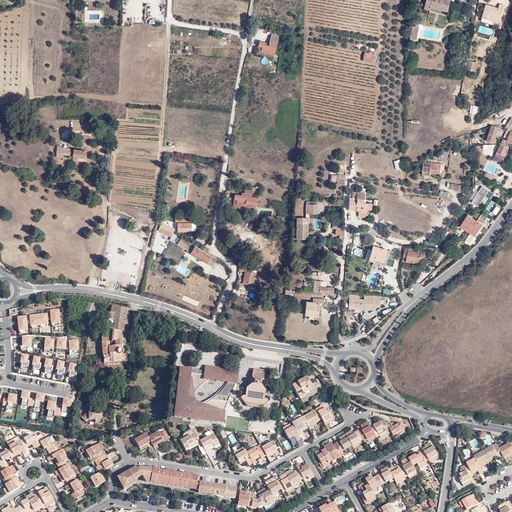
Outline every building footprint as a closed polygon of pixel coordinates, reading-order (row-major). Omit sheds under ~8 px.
[(299,6),(270,0),(257,0),(256,8),(297,16),(299,6)] [(428,0),(428,1),(425,0),(424,0),(422,8),(432,11),(449,15),(452,3),(443,1),(443,0),(428,0)] [(487,26),(488,23),(500,26),(506,9),(500,7),(499,10),(498,13),(491,11),(492,8),(487,7),(481,24),(487,26)] [(258,23),(286,29),(294,31),(297,16),(256,8),(254,19),(258,20),(258,23)] [(275,56),(279,37),(270,35),(268,45),(264,44),(264,43),(259,42),(256,56),(261,56),(261,53),(275,56)] [(477,50),(470,49),(468,59),(475,60),(477,50)] [(467,73),(475,75),(477,66),(469,64),(467,73)] [(470,114),(478,114),(478,106),(470,105),(470,114)] [(500,128),(492,125),(489,135),(487,141),(495,143),(500,128)] [(504,139),(501,143),(509,147),(511,142),(504,139)] [(509,147),(501,143),(499,148),(498,151),(506,155),(510,147),(509,147)] [(85,156),(86,150),(57,146),(56,152),(73,155),(85,156)] [(432,170),(432,163),(430,162),(430,164),(425,163),(424,175),(431,175),(431,173),(441,174),(441,170),(442,164),(436,164),(436,170),(432,170)] [(451,183),(450,190),(462,192),(463,185),(451,183)] [(366,197),(366,191),(362,191),(362,188),(351,187),(351,190),(353,190),(358,191),(357,196),(359,197),(366,197)] [(480,187),(478,191),(485,196),(488,191),(480,187)] [(237,205),(242,206),(257,208),(258,198),(253,197),(254,191),(254,190),(251,190),(246,190),(245,193),(243,193),(242,195),(236,194),(235,200),(238,200),(237,205)] [(451,194),(441,191),(439,198),(449,201),(451,194)] [(472,202),(479,206),(485,196),(478,191),(472,202)] [(357,196),(353,195),(353,197),(349,197),(349,209),(353,209),(353,203),(359,204),(359,197),(357,196)] [(359,197),(359,204),(358,210),(360,210),(367,210),(367,207),(368,207),(372,208),(372,201),(366,200),(366,197),(359,197)] [(490,200),(486,210),(492,212),(496,202),(490,200)] [(318,205),(306,205),(306,214),(318,214),(318,205)] [(461,224),(468,228),(469,226),(477,232),(483,222),(468,212),(461,224)] [(309,219),(296,218),(296,223),(296,239),(307,239),(308,223),(309,223),(309,219)] [(177,230),(191,230),(191,222),(191,219),(179,219),(179,222),(177,222),(177,230)] [(161,222),(159,226),(173,232),(174,229),(161,222)] [(170,237),(173,232),(159,226),(157,225),(155,230),(170,237)] [(342,239),(343,239),(344,229),(343,229),(335,229),(335,235),(338,235),(337,237),(339,237),(339,239),(342,239)] [(152,241),(161,245),(163,238),(157,236),(155,239),(153,239),(152,241)] [(206,253),(194,245),(182,237),(177,244),(190,253),(191,251),(202,257),(200,260),(211,266),(215,259),(206,253)] [(197,242),(194,245),(206,253),(207,250),(207,248),(197,242)] [(367,260),(372,261),(373,259),(384,263),(387,250),(372,246),(367,260)] [(406,257),(405,262),(414,263),(415,261),(420,262),(420,258),(423,259),(424,251),(419,250),(418,253),(412,251),(413,249),(408,248),(407,249),(405,248),(403,256),(406,257)] [(202,257),(191,251),(190,253),(190,254),(200,260),(202,257)] [(260,274),(261,267),(238,265),(237,271),(245,271),(243,280),(248,281),(248,283),(253,284),(255,273),(260,274)] [(314,280),(313,286),(333,289),(334,287),(320,286),(320,281),(314,280)] [(373,306),(379,306),(380,295),(365,295),(365,298),(359,297),(359,294),(349,293),(349,305),(360,306),(373,306)] [(102,336),(103,357),(103,362),(103,363),(120,363),(120,361),(125,361),(125,355),(120,355),(120,353),(122,353),(122,352),(122,351),(122,350),(121,349),(122,347),(124,347),(130,315),(129,315),(130,309),(119,306),(87,301),(83,316),(96,317),(99,307),(108,309),(108,311),(106,311),(106,336),(102,336)] [(306,301),(304,314),(318,315),(320,303),(319,302),(318,308),(314,308),(314,309),(309,309),(310,302),(313,303),(313,301),(312,301),(312,302),(306,301)] [(313,301),(313,303),(310,302),(309,309),(314,309),(314,308),(318,308),(319,302),(313,301)] [(49,313),(29,315),(30,327),(60,325),(59,309),(49,310),(49,313)] [(26,317),(18,318),(18,324),(20,324),(21,329),(26,329),(26,317)] [(22,350),(27,349),(27,347),(32,346),(31,336),(21,337),(22,350)] [(53,354),(53,337),(43,337),(43,354),(53,354)] [(65,355),(66,337),(56,337),(55,354),(65,355)] [(78,339),(68,340),(69,354),(79,353),(78,339)] [(22,353),(20,372),(40,373),(41,356),(31,355),(32,354),(22,353)] [(57,373),(63,374),(65,361),(51,359),(50,364),(45,363),(44,371),(57,373)] [(70,362),(68,380),(75,381),(77,363),(70,362)] [(224,374),(216,381),(226,382),(227,381),(233,382),(234,383),(237,383),(238,369),(204,365),(203,370),(203,374),(207,375),(217,368),(220,367),(223,367),(225,368),(227,369),(227,370),(228,371),(224,374)] [(258,403),(257,405),(261,409),(269,402),(268,400),(265,400),(265,399),(265,398),(264,398),(265,391),(259,383),(260,379),(261,378),(262,378),(262,377),(263,370),(260,369),(261,366),(254,365),(254,368),(251,368),(249,376),(253,378),(252,382),(246,387),(244,396),(241,396),(239,398),(246,407),(249,404),(249,401),(256,402),(256,403),(258,403)] [(208,380),(213,377),(216,381),(224,374),(228,371),(227,370),(227,369),(225,368),(223,367),(220,367),(217,368),(207,375),(203,374),(190,373),(190,368),(179,367),(173,416),(190,418),(190,413),(187,413),(187,409),(192,410),(192,408),(193,402),(196,400),(194,399),(193,397),(193,395),(193,393),(192,393),(193,386),(199,386),(203,383),(208,380)] [(291,385),(299,399),(305,395),(303,392),(302,390),(307,387),(308,389),(312,386),(307,376),(291,385)] [(206,400),(206,401),(206,404),(223,411),(234,383),(233,382),(227,381),(226,382),(225,385),(221,389),(218,393),(213,397),(209,400),(207,399),(206,400)] [(33,410),(41,410),(43,391),(35,391),(35,390),(31,389),(31,394),(29,394),(30,389),(22,388),(21,409),(27,409),(27,407),(33,407),(33,410)] [(15,402),(16,393),(8,392),(7,398),(3,397),(3,402),(7,403),(7,407),(12,408),(13,402),(15,402)] [(69,412),(71,397),(63,396),(62,401),(47,400),(46,408),(48,409),(48,414),(61,415),(61,411),(69,412)] [(249,401),(249,404),(246,407),(260,410),(261,409),(257,405),(258,403),(256,403),(256,402),(249,401)] [(221,415),(223,411),(206,404),(205,409),(221,415)] [(320,418),(322,420),(324,424),(332,419),(327,411),(326,412),(322,406),(315,409),(316,410),(320,418)] [(87,414),(82,418),(87,423),(90,420),(96,421),(96,423),(102,424),(102,418),(103,412),(105,413),(106,408),(95,407),(95,412),(90,411),(90,414),(87,414)] [(221,415),(205,409),(196,408),(192,408),(192,410),(187,409),(187,413),(190,413),(190,418),(223,422),(224,411),(223,411),(221,415)] [(316,410),(302,417),(308,426),(309,429),(313,427),(312,425),(316,424),(314,421),(320,418),(316,410)] [(332,419),(324,424),(325,426),(327,425),(335,420),(329,410),(327,411),(332,419)] [(291,423),(291,424),(298,436),(301,434),(301,433),(300,431),(308,426),(302,417),(291,423)] [(388,428),(385,424),(383,421),(375,425),(377,427),(373,429),(374,430),(372,431),(374,435),(375,437),(379,436),(379,437),(386,433),(384,429),(388,428)] [(385,424),(388,428),(390,432),(392,435),(402,430),(402,428),(401,428),(399,427),(399,426),(400,423),(394,421),(393,423),(390,425),(388,422),(385,424)] [(374,435),(372,431),(367,422),(360,426),(362,428),(357,430),(362,439),(363,441),(367,440),(374,435)] [(294,441),(299,438),(298,436),(291,424),(282,429),(286,437),(291,434),(292,436),(294,441)] [(390,432),(388,428),(384,429),(386,433),(379,437),(380,438),(390,432)] [(351,445),(358,442),(362,439),(357,430),(352,433),(351,431),(345,434),(351,445)] [(20,439),(21,440),(25,447),(28,445),(27,443),(33,440),(34,442),(37,447),(42,445),(42,444),(41,442),(36,434),(33,435),(32,433),(20,439)] [(158,433),(148,439),(152,447),(156,453),(160,450),(157,445),(162,442),(166,440),(163,433),(159,435),(158,433)] [(199,449),(203,446),(200,442),(195,433),(185,439),(179,442),(184,452),(189,449),(188,447),(195,443),(197,445),(199,449)] [(340,451),(346,448),(351,445),(345,434),(339,438),(341,441),(336,444),(340,451)] [(149,448),(152,447),(148,439),(145,435),(135,440),(139,448),(147,445),(148,446),(149,448)] [(212,436),(200,442),(203,446),(207,454),(210,451),(208,447),(212,444),(214,447),(219,444),(214,435),(212,436)] [(52,445),(48,438),(41,442),(42,444),(42,445),(45,450),(47,450),(49,449),(52,455),(60,451),(56,443),(52,445)] [(286,439),(282,442),(287,451),(291,448),(286,439)] [(15,443),(10,446),(12,449),(15,454),(22,450),(23,452),(24,454),(27,452),(25,447),(21,440),(15,443)] [(261,447),(266,456),(273,452),(274,455),(275,456),(279,454),(272,441),(261,447)] [(89,459),(91,462),(93,461),(103,455),(101,450),(102,449),(99,443),(85,450),(89,459)] [(426,449),(423,451),(424,452),(428,460),(430,463),(434,461),(432,458),(437,455),(431,443),(425,446),(426,449)] [(342,455),(340,451),(336,444),(332,447),(330,444),(324,447),(325,449),(330,459),(333,458),(334,460),(342,455)] [(246,453),(252,463),(253,465),(257,462),(254,458),(259,456),(261,459),(266,456),(261,447),(260,445),(246,453)] [(502,460),(507,458),(504,453),(501,447),(500,446),(489,453),(490,454),(494,461),(500,457),(502,459),(502,460)] [(248,466),(252,463),(246,453),(243,447),(233,453),(238,462),(244,458),(246,461),(248,466)] [(16,456),(15,454),(12,449),(8,451),(1,455),(2,457),(0,458),(0,462),(4,470),(10,467),(7,461),(6,460),(11,457),(12,458),(16,457),(16,456)] [(327,464),(332,461),(330,459),(325,449),(321,452),(319,449),(315,451),(323,465),(327,464)] [(60,451),(52,455),(50,456),(47,458),(49,462),(53,460),(55,459),(60,468),(66,465),(64,462),(66,460),(62,451),(60,451)] [(407,458),(407,459),(411,466),(415,464),(417,467),(424,463),(424,462),(428,460),(424,452),(420,454),(415,457),(414,454),(407,458)] [(178,461),(183,458),(180,453),(175,456),(178,461)] [(479,460),(480,461),(480,462),(485,470),(489,468),(488,467),(487,465),(494,461),(490,454),(484,457),(479,460)] [(96,467),(99,472),(102,470),(108,467),(111,465),(107,459),(106,459),(103,455),(93,461),(96,467)] [(415,473),(411,466),(407,459),(401,462),(402,465),(398,467),(404,479),(408,477),(415,473)] [(484,476),(487,474),(485,470),(480,462),(480,461),(470,467),(471,469),(474,474),(481,470),(482,472),(484,476)] [(299,463),(295,465),(297,468),(298,469),(303,478),(308,475),(312,473),(306,464),(302,467),(301,465),(299,463)] [(67,464),(66,465),(60,468),(59,469),(55,471),(57,475),(58,475),(61,473),(66,481),(67,481),(68,480),(69,467),(67,464)] [(10,467),(4,470),(0,472),(3,476),(7,483),(16,478),(13,473),(16,471),(13,465),(10,467)] [(191,476),(192,473),(183,472),(183,474),(173,472),(174,470),(165,469),(164,471),(156,470),(156,467),(147,466),(147,469),(139,468),(136,469),(135,468),(118,476),(117,480),(121,487),(133,480),(141,476),(143,480),(195,488),(196,485),(197,477),(191,476)] [(402,481),(405,480),(404,479),(398,467),(394,469),(393,467),(388,470),(393,479),(394,482),(395,483),(401,479),(402,481)] [(387,483),(393,479),(388,470),(387,468),(381,471),(382,473),(377,476),(378,478),(382,486),(387,483)] [(285,472),(286,474),(292,484),(297,481),(303,478),(298,469),(293,471),(292,470),(292,469),(285,472)] [(473,478),(476,477),(475,475),(474,474),(471,469),(465,472),(463,474),(464,476),(462,477),(464,480),(462,481),(464,485),(474,480),(473,478)] [(99,472),(97,473),(89,478),(94,488),(103,482),(100,477),(104,474),(102,470),(99,472)] [(280,479),(276,481),(281,489),(282,493),(285,491),(293,487),(292,484),(286,474),(280,477),(280,479)] [(365,480),(366,482),(371,491),(376,489),(382,486),(378,478),(373,480),(372,479),(371,476),(365,480)] [(17,477),(16,478),(7,483),(5,484),(7,488),(10,493),(22,486),(17,477)] [(274,477),(265,482),(268,488),(271,494),(276,492),(281,489),(276,481),(274,477)] [(85,494),(77,480),(68,485),(68,487),(69,490),(72,488),(74,487),(77,492),(75,493),(78,498),(85,494)] [(133,480),(121,487),(123,490),(135,484),(134,482),(133,480)] [(145,482),(197,490),(198,486),(196,485),(195,488),(143,480),(145,482)] [(197,493),(233,499),(235,489),(199,482),(198,486),(197,490),(197,492),(197,493)] [(371,491),(366,482),(359,486),(363,494),(360,495),(365,505),(375,499),(373,495),(371,491)] [(259,495),(258,496),(266,492),(265,491),(267,490),(266,489),(265,487),(257,491),(258,493),(259,495)] [(267,504),(274,500),(273,497),(271,494),(268,488),(266,489),(267,490),(265,491),(266,492),(258,496),(262,503),(266,501),(267,504)] [(45,505),(49,503),(54,500),(49,489),(46,491),(45,489),(38,493),(45,505)] [(237,505),(246,506),(249,492),(240,491),(237,505)] [(257,508),(257,506),(262,503),(258,496),(254,495),(254,493),(249,492),(246,506),(257,508)] [(26,497),(27,500),(31,507),(34,511),(41,508),(45,505),(38,493),(34,495),(32,493),(26,497)] [(471,508),(479,503),(481,502),(476,493),(463,501),(466,507),(468,510),(471,508)] [(29,511),(28,508),(31,507),(27,500),(21,504),(23,506),(16,510),(16,511),(29,511)] [(267,509),(278,504),(276,501),(266,506),(267,509)] [(511,511),(511,501),(499,508),(501,511),(511,511)] [(338,511),(339,511),(334,502),(331,504),(326,506),(325,505),(318,508),(319,511),(338,511)] [(394,511),(392,506),(390,507),(388,503),(381,507),(383,511),(382,511),(394,511)] [(483,510),(479,503),(471,508),(473,511),(488,511),(487,508),(485,508),(483,510)]
